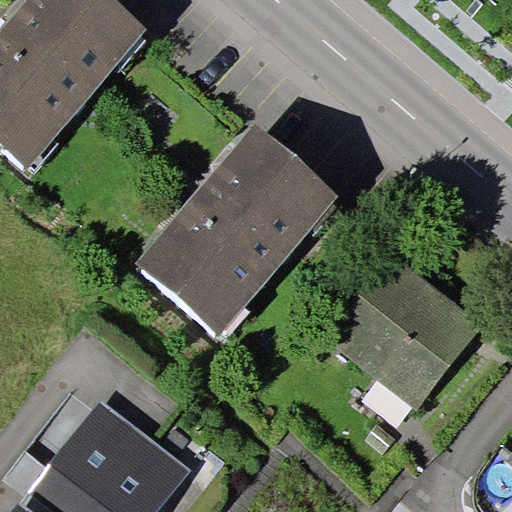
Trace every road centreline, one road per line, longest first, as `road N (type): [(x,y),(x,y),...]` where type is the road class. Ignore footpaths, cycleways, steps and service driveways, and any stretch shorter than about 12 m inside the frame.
road 1 (primary): [(278,0),(511,201)]
road 2 (residential): [(511,412),(451,482),(458,511)]
